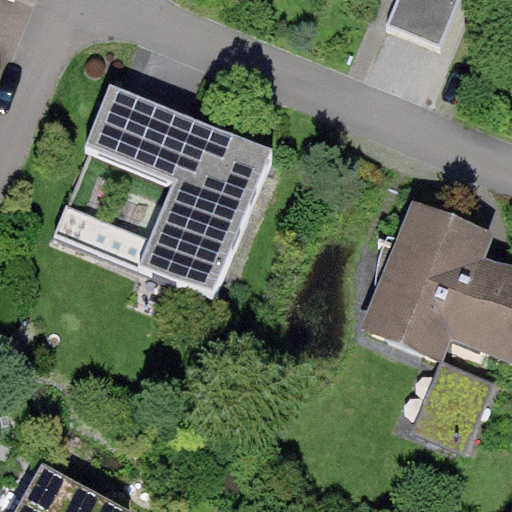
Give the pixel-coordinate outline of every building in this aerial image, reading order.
[(439,56),(462,0),(402,0),(388,34),(439,56)] [(277,168),(113,103),(59,241),(223,306),(277,168)] [(488,243),(416,213),(359,349),(433,380),(438,366),(448,342),(477,269),(488,243)] [(511,283),(477,269),(448,342),(511,367),(511,283)] [(496,388),(438,366),(433,380),(412,434),(470,456),(496,388)] [(105,511),(43,474),(19,511),(105,511)]
